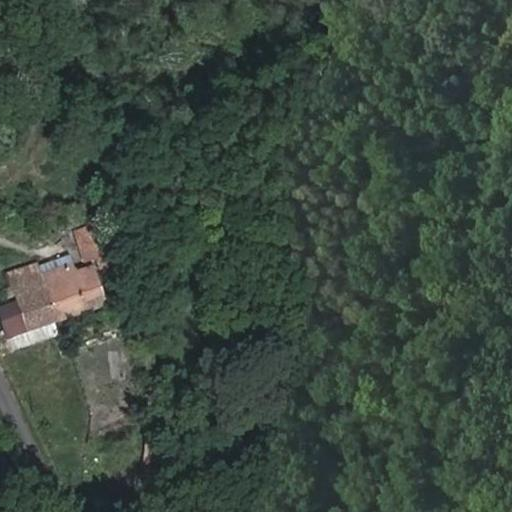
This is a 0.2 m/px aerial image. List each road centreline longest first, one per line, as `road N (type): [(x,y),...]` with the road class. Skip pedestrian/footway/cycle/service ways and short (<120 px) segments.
road 1 (track): [(103,189),(388,0)]
road 2 (residential): [(262,0),(243,60),(108,144)]
road 3 (residential): [(54,511),(0,393)]
